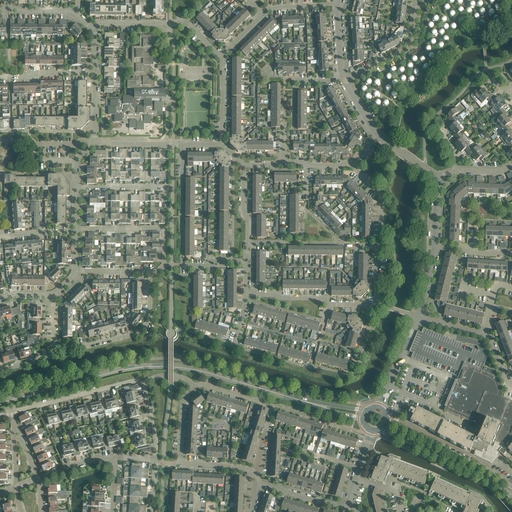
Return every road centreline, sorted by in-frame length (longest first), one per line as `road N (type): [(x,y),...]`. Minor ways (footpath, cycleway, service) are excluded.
road 1 (secondary): [(285,395),(200,371),(142,366),(0,402)]
road 2 (residential): [(155,461),(144,383),(136,380),(11,412)]
road 3 (residential): [(229,468),(179,463),(183,395),(200,384),(273,406)]
road 4 (residential): [(54,349),(137,334),(150,320),(150,274)]
road 5 (secondary): [(379,430),(476,472),(511,498)]
road 6 (residential): [(222,54),(187,23),(91,27)]
road 7 (residential): [(150,274),(164,264),(164,228),(75,228)]
